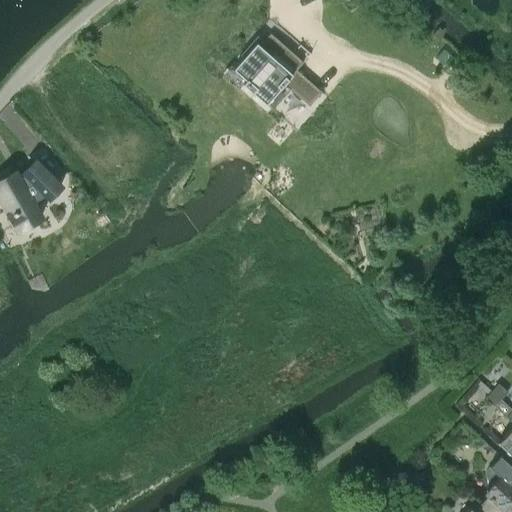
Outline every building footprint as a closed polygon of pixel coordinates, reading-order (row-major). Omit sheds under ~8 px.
[(233,68),(230,72),(242,83),(266,104),(283,84),(309,106),(321,92),(296,70),(303,62),(270,33),(263,41),(259,45),(249,57),(246,54),(243,57),(233,68)] [(15,172),(0,180),(0,190),(14,214),(21,228),(40,217),(32,203),(44,195),(47,198),(60,185),(36,161),(23,174),(24,174),(19,179),(15,172)] [(507,391),(498,383),(491,391),(500,399),(507,391)] [(511,409),(500,399),(491,391),(484,398),(506,417),(511,410),(511,409)] [(511,426),(497,443),(511,456),(511,426)] [(489,467),(485,471),(486,476),(487,480),(487,484),(486,488),(486,490),(483,493),(486,496),(480,503),(489,511),(511,511),(511,500),(511,486),(509,483),(511,479),(511,467),(499,456),(489,467)] [(489,511),(480,503),(473,511),(469,507),(465,511),(489,511)]
